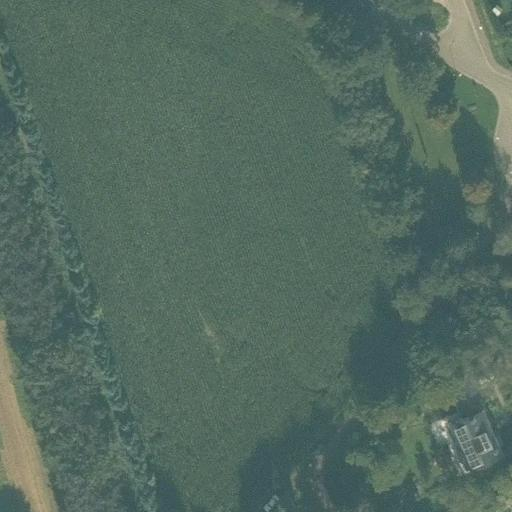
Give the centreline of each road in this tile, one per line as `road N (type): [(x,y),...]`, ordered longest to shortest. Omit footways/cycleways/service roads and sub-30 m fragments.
road 1 (unclassified): [(279,511),(511,206)]
road 2 (tertiary): [(463,61),(354,0)]
